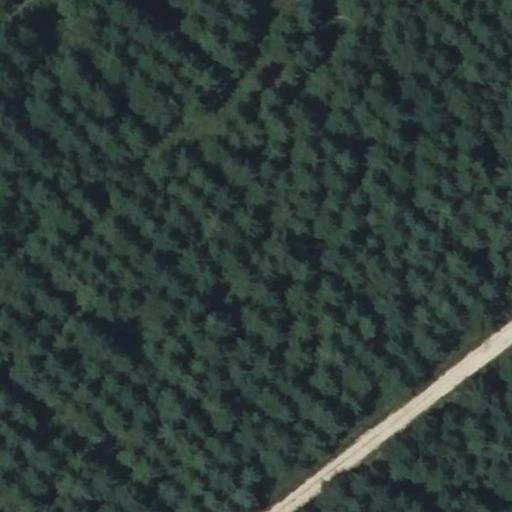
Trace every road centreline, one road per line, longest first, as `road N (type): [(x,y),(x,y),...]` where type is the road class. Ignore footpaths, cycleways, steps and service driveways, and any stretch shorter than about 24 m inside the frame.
road 1 (track): [(257,0),(204,118),(159,152),(72,176),(12,223),(0,249)]
road 2 (track): [(511,320),(269,511)]
